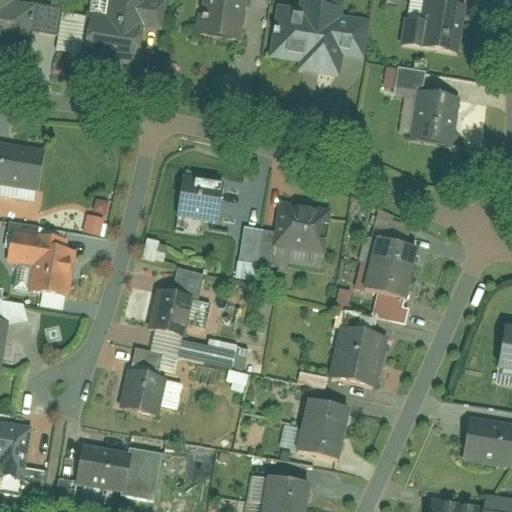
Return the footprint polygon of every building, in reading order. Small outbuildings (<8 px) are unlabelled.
[(36,5),(13,2),(12,0),(0,0),(0,47),(29,52),(36,5)] [(125,0),(108,0),(105,22),(86,19),(80,59),(134,67),(139,32),(160,35),(166,0),(165,0),(138,0),(138,2),(125,0)] [(199,0),(193,34),(239,42),(246,0),(199,0)] [(324,0),(298,0),(297,10),(276,7),(268,60),(295,64),(293,73),(339,79),(342,60),(365,63),(371,21),(343,17),(345,3),(324,0)] [(403,19),(398,47),(457,57),(466,7),(427,0),(423,23),(403,19)] [(396,92),(398,72),(388,71),(385,91),(396,92)] [(409,141),(451,148),(459,100),(417,93),(409,141)] [(0,144),(0,188),(36,194),(43,152),(0,144)] [(180,183),(175,219),(216,225),(222,185),(192,181),(192,185),(180,183)] [(331,213),(276,204),(269,251),(324,259),(331,213)] [(88,217),(85,236),(103,239),(106,220),(88,217)] [(6,265),(29,269),(25,294),(67,300),(74,253),(66,252),(67,243),(10,234),(6,265)] [(375,240),(362,291),(404,303),(418,252),(375,240)] [(146,261),(164,266),(169,250),(151,244),(146,261)] [(154,292),(145,331),(183,340),(192,301),(154,292)] [(0,324),(0,367),(8,326),(0,324)] [(497,371),(511,373),(511,328),(504,327),(497,371)] [(340,330),(327,381),(372,392),(385,341),(340,330)] [(127,371),(117,410),(156,420),(166,381),(127,371)] [(245,396),(250,378),(234,373),(229,391),(245,396)] [(349,412),(305,401),(293,453),(337,463),(349,412)] [(461,464),(510,473),(511,461),(511,426),(469,418),(461,464)] [(0,480),(23,484),(32,429),(0,423),(0,480)] [(81,448),(74,489),(123,498),(131,456),(81,448)] [(265,479),(259,511),(305,511),(309,486),(265,479)] [(483,511),(484,510),(430,501),(428,511),(483,511)]
